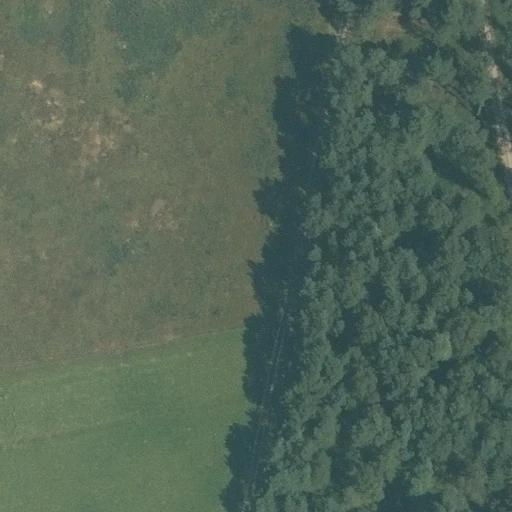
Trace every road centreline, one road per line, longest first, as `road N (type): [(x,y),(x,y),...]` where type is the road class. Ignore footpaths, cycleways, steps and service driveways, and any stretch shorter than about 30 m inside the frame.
road 1 (track): [(248,511),(349,0)]
road 2 (track): [(477,0),(511,178)]
